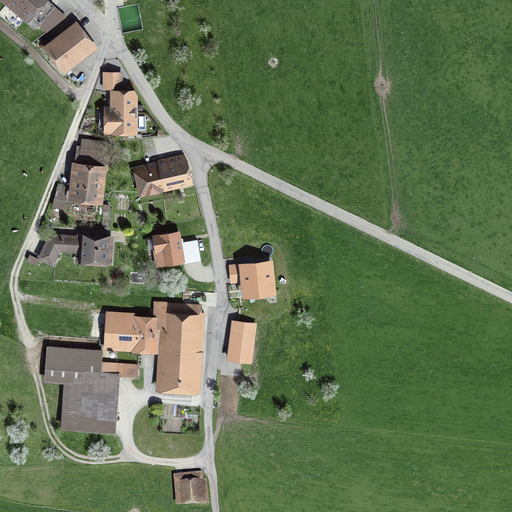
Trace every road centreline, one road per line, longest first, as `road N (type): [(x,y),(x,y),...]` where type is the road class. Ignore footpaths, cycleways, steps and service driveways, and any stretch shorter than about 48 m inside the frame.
road 1 (unclassified): [(511,297),(194,145),(163,117),(112,36)]
road 2 (track): [(136,455),(82,460),(51,434),(13,290),(27,243)]
road 3 (residential): [(27,243),(112,36)]
